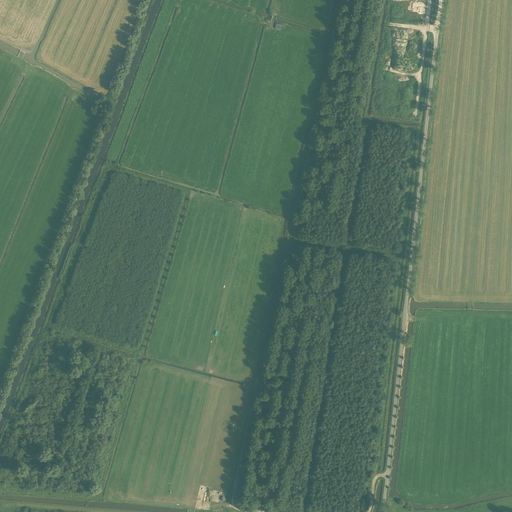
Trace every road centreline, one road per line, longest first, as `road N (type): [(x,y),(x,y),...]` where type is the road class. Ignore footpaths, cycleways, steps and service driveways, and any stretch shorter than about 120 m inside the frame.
road 1 (unclassified): [(382,511),(441,0)]
road 2 (track): [(257,378),(287,244),(389,254)]
road 3 (track): [(232,505),(257,378),(250,377)]
